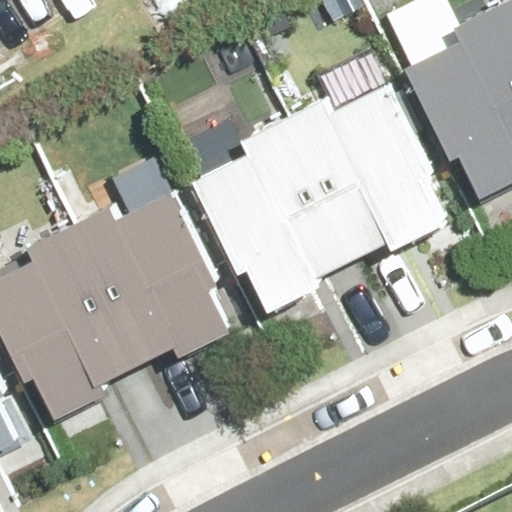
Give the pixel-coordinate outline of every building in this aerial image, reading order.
[(511,6),(509,0),(482,0),(462,10),(469,23),(416,50),(459,138),(465,135),(486,177),(511,164),(511,6)] [(435,161),(391,73),(336,99),(330,87),(289,107),(356,244),(395,225),(398,233),(449,208),(428,165),(435,161)] [(356,244),(289,107),(247,127),(254,141),(200,167),(244,256),(250,253),(271,295),(325,269),(321,261),(356,244)] [(224,266),(180,178),(125,205),(119,192),(78,212),(145,349),(183,330),(187,338),(238,313),(216,269),(224,266)] [(145,349),(78,212),(36,232),(42,246),(0,266),(0,294),(33,361),(39,358),(59,400),(113,374),(110,366),(145,349)] [(13,379),(0,352),(0,439),(27,426),(6,383),(13,379)]
